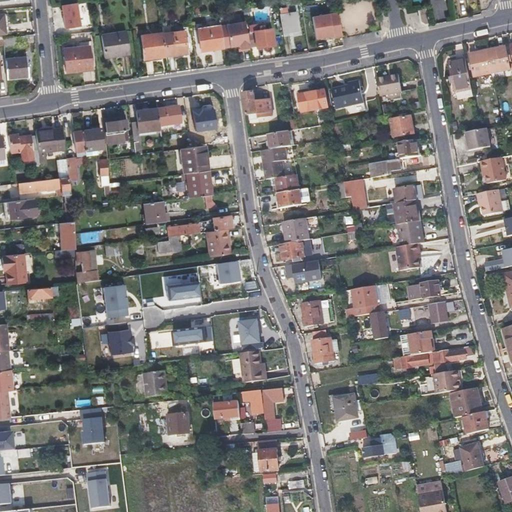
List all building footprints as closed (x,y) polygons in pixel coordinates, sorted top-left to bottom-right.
[(76,2),(61,5),(65,27),(80,25),(76,2)] [(299,30),(298,21),(296,13),(287,14),(287,9),(288,9),(288,4),(279,5),(283,33),(299,30)] [(420,21),(423,22),(425,24),(429,23),(426,8),(418,10),(420,21)] [(0,14),(0,33),(9,33),(7,14),(0,14)] [(250,50),(244,23),(226,26),(230,48),(237,46),(240,46),(242,52),(250,50)] [(313,40),(319,39),(325,38),(322,24),(310,26),(313,40)] [(230,48),(226,26),(221,27),(224,48),(224,49),(230,48)] [(221,27),(209,29),(198,31),(201,52),(224,48),(221,27)] [(254,33),(256,41),(257,48),(274,46),(271,30),(254,33)] [(103,56),(110,56),(116,55),(116,53),(129,51),(126,32),(101,35),(103,56)] [(162,35),(165,57),(186,54),(184,32),(162,35)] [(144,59),(165,57),(162,35),(162,34),(141,37),(144,59)] [(3,38),(4,43),(4,47),(17,46),(16,37),(3,38)] [(487,50),(491,73),(509,69),(505,46),(487,50)] [(89,47),(76,48),(64,49),(67,72),(91,69),(89,47)] [(473,76),(491,73),(487,50),(469,54),(473,76)] [(7,79),(18,78),(28,76),(27,57),(5,59),(7,79)] [(465,58),(457,60),(448,62),(455,92),(471,89),(465,58)] [(380,96),(391,94),(401,92),(398,75),(377,79),(380,96)] [(364,102),(361,92),(359,81),(348,83),(348,86),(333,90),(336,109),(364,102)] [(456,99),(472,95),(471,89),(455,92),(456,99)] [(326,91),(312,94),(299,96),(301,111),(329,106),(326,91)] [(257,119),(264,118),(272,117),(269,101),(255,103),(253,93),(242,95),(245,116),(248,116),(256,114),(257,119)] [(178,106),(157,109),(160,125),(181,122),(178,106)] [(160,125),(157,109),(136,112),(138,122),(130,123),(135,156),(142,155),(139,133),(160,129),(160,125)] [(216,110),(193,113),(196,132),(218,129),(216,110)] [(127,129),(126,124),(125,119),(118,120),(118,116),(111,117),(111,122),(105,122),(106,132),(103,132),(104,143),(120,141),(119,137),(124,137),(123,130),(127,129)] [(390,121),(392,129),(394,138),(413,134),(410,117),(390,121)] [(498,145),(493,127),(465,132),(467,143),(465,143),(466,151),(498,145)] [(83,131),(85,151),(103,148),(100,128),(83,131)] [(43,148),(62,146),(59,131),(50,132),(50,131),(37,133),(39,148),(36,148),(38,160),(39,169),(48,167),(47,163),(45,164),(43,148)] [(76,153),(85,151),(83,131),(74,132),(76,153)] [(271,150),(284,148),(290,147),(287,132),(268,135),(271,150)] [(23,162),(28,161),(32,160),(29,136),(17,138),(17,135),(9,136),(11,154),(21,153),(23,162)] [(35,136),(29,136),(32,160),(38,160),(36,148),(35,136)] [(405,158),(419,156),(416,140),(399,143),(401,159),(405,158)] [(184,174),(208,171),(204,147),(180,150),(184,174)] [(286,161),(284,148),(271,150),(260,151),(262,165),(280,162),(286,161)] [(505,179),(501,157),(480,161),(482,172),(484,171),(485,177),(486,183),(505,179)] [(372,179),(381,178),(390,176),(389,172),(400,171),(399,159),(370,164),(372,179)] [(67,178),(67,181),(76,179),(73,160),(64,161),(67,178)] [(106,161),(103,162),(99,162),(101,176),(108,175),(106,161)] [(283,178),(280,162),(262,165),(265,181),(269,180),(283,178)] [(83,169),(84,171),(84,172),(80,173),(80,179),(89,178),(88,169),(83,169)] [(211,196),(208,171),(184,174),(183,174),(184,182),(187,182),(190,198),(211,196)] [(297,176),(283,178),(269,180),(269,185),(276,184),(278,194),(300,191),(297,176)] [(56,189),(57,196),(63,195),(70,195),(67,181),(67,178),(19,184),(20,194),(56,189)] [(347,198),(349,198),(351,197),(354,211),(366,209),(361,181),(344,184),(347,198)] [(347,198),(344,184),(338,185),(341,199),(347,198)] [(398,190),(399,196),(400,203),(415,201),(416,200),(414,187),(398,190)] [(502,212),(497,189),(476,194),(477,202),(479,202),(480,206),(482,216),(502,212)] [(303,205),(300,191),(278,194),(281,209),(303,205)] [(66,223),(73,222),(72,212),(70,195),(63,195),(65,209),(66,223)] [(36,199),(9,202),(11,218),(37,215),(36,199)] [(206,208),(205,199),(185,201),(186,211),(206,208)] [(145,204),(146,214),(147,224),(165,222),(162,201),(145,204)] [(419,221),(415,201),(400,203),(393,204),(397,225),(419,221)] [(210,228),(211,231),(227,229),(232,229),(230,218),(213,220),(213,227),(210,228)] [(287,244),(301,241),(309,240),(305,219),(283,223),(287,244)] [(401,247),(418,244),(423,243),(420,221),(419,221),(397,225),(401,247)] [(74,234),(73,222),(66,223),(61,224),(64,250),(75,249),(74,234)] [(199,233),(198,229),(198,224),(168,229),(169,237),(199,233)] [(227,229),(211,231),(206,232),(209,256),(230,253),(227,229)] [(304,258),(301,241),(287,244),(281,245),(281,247),(279,250),(279,252),(282,257),(283,261),(304,258)] [(105,245),(106,251),(107,256),(121,255),(120,243),(105,245)] [(419,252),(418,244),(401,247),(396,248),(400,270),(419,267),(418,258),(417,253),(419,252)] [(511,248),(503,250),(505,260),(484,264),(486,271),(511,266),(511,248)] [(77,274),(77,279),(78,284),(99,281),(98,271),(92,272),(89,253),(76,254),(76,266),(82,265),(83,273),(77,274)] [(3,268),(4,268),(6,267),(6,271),(8,285),(28,283),(25,254),(2,256),(3,268)] [(363,257),(364,263),(365,268),(380,266),(378,254),(363,257)] [(239,260),(215,263),(217,283),(241,280),(239,260)] [(320,262),(294,266),(297,284),(323,279),(320,262)] [(440,295),(439,289),(438,282),(421,285),(424,298),(440,295)] [(198,283),(168,287),(170,300),(200,296),(198,283)] [(126,285),(103,287),(106,318),(129,316),(126,285)] [(345,312),(347,319),(379,313),(378,305),(377,297),(379,297),(378,293),(377,286),(353,290),(357,310),(345,312)] [(37,303),(37,301),(37,299),(51,297),(51,293),(57,292),(56,287),(28,290),(29,304),(37,303)] [(71,294),(71,298),(72,303),(68,303),(69,310),(74,309),(75,319),(82,319),(79,293),(71,294)] [(302,306),(304,316),(306,327),(334,323),(331,301),(302,306)] [(430,305),(432,314),(433,324),(447,321),(444,302),(430,305)] [(400,326),(412,326),(412,309),(400,309),(400,326)] [(55,321),(54,318),(54,315),(27,317),(27,323),(55,321)] [(259,319),(239,322),(243,347),(262,344),(259,319)] [(0,352),(9,351),(10,351),(8,325),(0,325),(0,352)] [(99,326),(99,344),(107,344),(107,326),(99,326)] [(213,327),(173,331),(175,346),(215,342),(213,327)] [(511,328),(502,332),(507,348),(511,362),(511,328)] [(129,329),(108,332),(110,354),(132,352),(129,329)] [(313,333),(314,339),(326,337),(325,331),(313,333)] [(432,353),(433,353),(431,339),(433,338),(432,331),(409,335),(412,356),(414,356),(432,353)] [(331,340),(322,341),(312,343),(316,364),(334,360),(331,340)] [(471,346),(433,353),(432,353),(436,374),(445,373),(443,364),(466,360),(465,358),(473,356),(471,346)] [(0,371),(11,370),(10,360),(9,351),(0,352),(0,371)] [(243,383),(254,381),(265,380),(265,372),(261,373),(260,365),(258,352),(239,354),(243,383)] [(415,359),(414,356),(412,356),(392,359),(394,371),(403,370),(403,372),(413,370),(412,368),(429,365),(428,357),(415,359)] [(15,391),(12,370),(11,370),(0,371),(0,392),(7,392),(15,391)] [(462,377),(462,370),(445,373),(436,374),(433,375),(436,394),(461,390),(460,382),(459,382),(458,378),(462,377)] [(164,372),(153,373),(143,374),(146,396),(166,394),(165,387),(164,372)] [(277,426),(275,426),(273,427),(272,419),(274,418),(272,401),(275,401),(274,388),(262,390),(267,432),(277,431),(277,426)] [(457,418),(463,417),(482,412),(479,401),(476,389),(451,394),(457,418)] [(243,392),(243,397),(244,402),(254,400),(256,414),(263,413),(261,390),(243,392)] [(0,392),(0,419),(10,419),(7,392),(0,392)] [(355,402),(354,397),(351,397),(350,394),(329,397),(332,414),(337,413),(339,421),(357,417),(356,411),(361,411),(359,401),(355,402)] [(161,403),(161,408),(161,413),(181,410),(180,401),(161,403)] [(213,404),(213,412),(214,420),(230,418),(230,419),(239,418),(237,401),(213,404)] [(482,412),(463,417),(467,434),(489,429),(485,412),(482,412)] [(104,417),(84,419),(87,445),(107,443),(104,417)] [(187,417),(178,418),(168,419),(168,424),(170,438),(190,435),(187,417)] [(163,439),(170,438),(168,424),(161,424),(163,439)] [(351,434),(352,441),(357,440),(368,438),(367,431),(351,434)] [(13,432),(0,433),(0,452),(15,451),(13,432)] [(410,441),(420,439),(419,432),(408,433),(410,441)] [(381,439),(376,440),(371,441),(372,447),(364,449),(365,458),(390,454),(386,435),(380,436),(381,439)] [(276,449),(275,440),(259,442),(260,451),(276,449)] [(483,467),(480,456),(477,445),(461,450),(467,472),(483,467)] [(260,451),(261,461),(262,471),(279,470),(276,449),(260,451)] [(447,473),(461,470),(459,461),(445,464),(447,473)] [(410,471),(411,463),(404,462),(403,470),(410,471)] [(492,476),(495,476),(498,475),(496,468),(490,469),(492,476)] [(109,480),(90,482),(93,508),(112,505),(109,480)] [(511,480),(501,484),(503,494),(506,504),(511,501),(511,480)] [(11,485),(0,485),(0,505),(13,504),(11,485)] [(283,492),(284,503),(291,503),(290,492),(283,492)] [(447,511),(444,492),(419,497),(422,511),(447,511)] [(267,502),(268,511),(278,511),(277,501),(267,502)]
